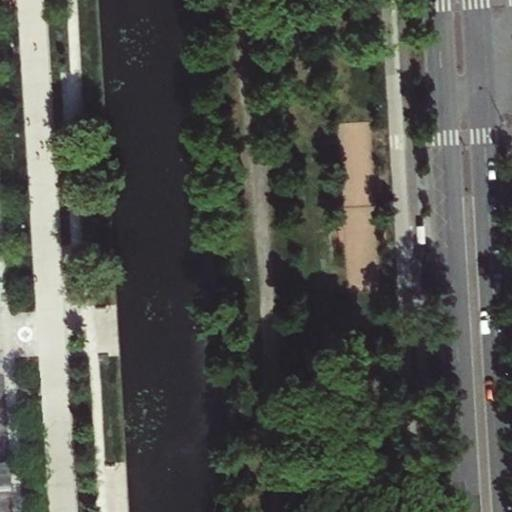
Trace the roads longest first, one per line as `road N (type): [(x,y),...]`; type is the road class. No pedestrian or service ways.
road 1 (primary): [(507,511),(483,87)]
road 2 (primary): [(443,109),(462,511)]
